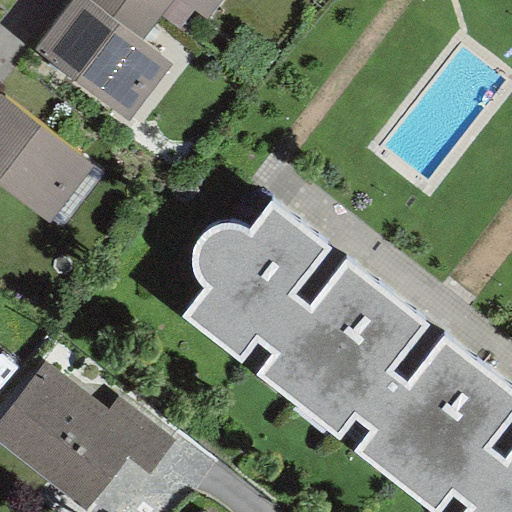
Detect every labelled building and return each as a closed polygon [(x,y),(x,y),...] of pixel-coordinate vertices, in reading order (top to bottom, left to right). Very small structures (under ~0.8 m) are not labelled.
[(84,0),(69,0),(32,51),(127,122),(171,64),(142,42),(84,0)] [(172,0),(84,0),(142,42),(172,0)] [(222,0),(178,0),(206,21),(222,0)] [(92,167),(0,95),(0,188),(47,224),(92,167)] [(327,250),(268,204),(249,229),(240,225),(231,224),(217,227),(204,232),(194,240),(190,254),(190,269),(195,280),(203,287),(179,318),(238,364),(256,341),(272,354),(254,376),(337,441),(354,419),(370,431),(353,453),(429,511),(437,511),(451,496),(466,507),(462,511),(511,511),(511,448),(504,459),(489,448),(511,418),(511,393),(441,338),(405,383),(389,370),(425,324),(345,262),(309,307),(292,295),(327,250)] [(43,362),(0,416),(0,445),(84,511),(126,459),(141,439),(106,412),(43,362)] [(117,398),(106,412),(141,439),(126,459),(147,475),(173,441),(117,398)]
